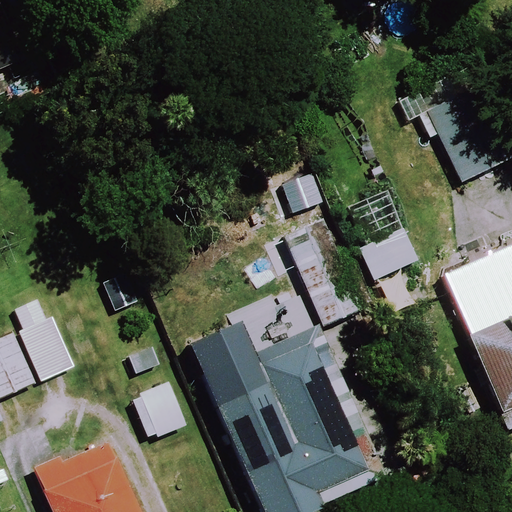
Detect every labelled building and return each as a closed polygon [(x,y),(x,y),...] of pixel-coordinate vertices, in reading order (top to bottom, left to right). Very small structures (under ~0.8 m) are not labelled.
[(0,0),(0,121),(25,112),(8,67),(14,65),(0,27),(0,16),(20,8),(16,0),(0,0)] [(239,9),(234,0),(203,0),(213,21),(239,9)] [(474,68),(398,98),(418,149),(435,142),(453,186),(511,163),(474,68)] [(401,231),(349,253),(375,314),(427,292),(401,231)] [(325,233),(282,253),(317,331),(360,311),(325,233)] [(511,246),(430,282),(497,440),(511,433),(511,246)] [(67,369),(38,297),(9,309),(19,333),(12,336),(31,384),(67,369)] [(312,511),(390,477),(329,341),(306,352),(298,334),(243,359),(234,338),(181,362),(203,412),(247,511),(312,511)] [(0,396),(31,384),(12,336),(0,341),(0,396)] [(183,427),(164,384),(131,399),(150,441),(183,427)] [(125,511),(97,445),(26,475),(41,511),(125,511)]
